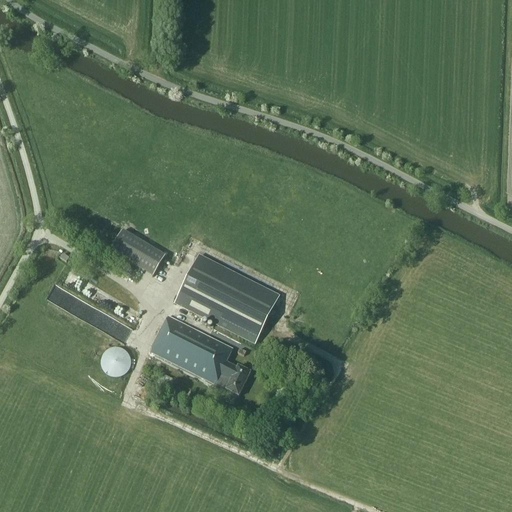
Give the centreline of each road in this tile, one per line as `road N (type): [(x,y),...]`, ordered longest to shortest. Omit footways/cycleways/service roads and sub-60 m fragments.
road 1 (unclassified): [(511,231),(318,135),(153,78),(9,0)]
road 2 (unclassified): [(0,301),(38,223),(0,86)]
